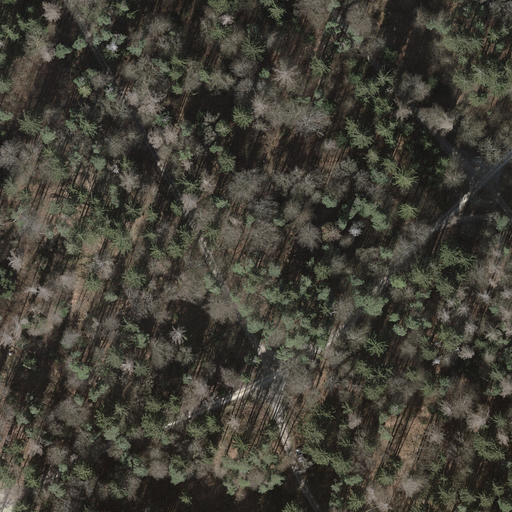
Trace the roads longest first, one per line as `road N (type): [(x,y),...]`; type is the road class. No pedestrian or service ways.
road 1 (track): [(511,151),(338,332),(269,384),(125,440),(0,506)]
road 2 (track): [(70,0),(257,349),(288,451),(317,511)]
road 3 (track): [(511,209),(358,48),(324,0)]
